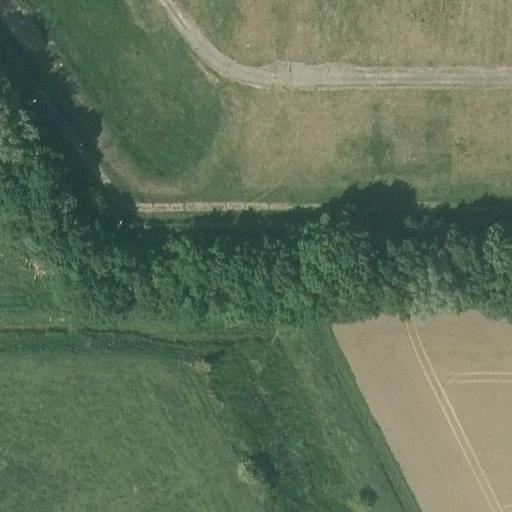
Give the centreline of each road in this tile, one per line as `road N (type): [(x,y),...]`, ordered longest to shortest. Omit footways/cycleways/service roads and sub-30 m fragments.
road 1 (track): [(511,291),(62,301)]
road 2 (track): [(170,0),(212,59),(250,73),(302,80),(511,77)]
